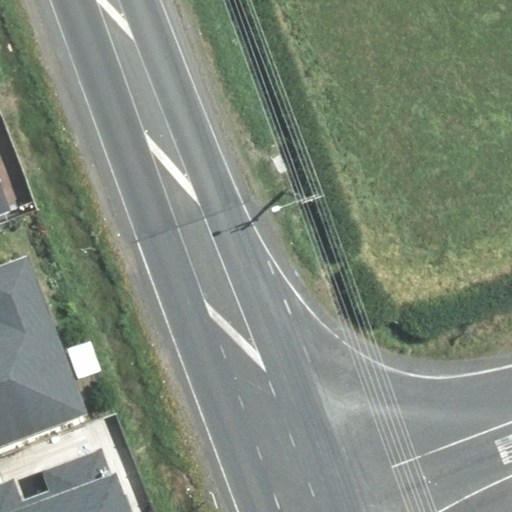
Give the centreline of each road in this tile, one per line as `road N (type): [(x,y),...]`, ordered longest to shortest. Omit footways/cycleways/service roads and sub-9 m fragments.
road 1 (secondary): [(115,0),(312,498)]
road 2 (tertiary): [(312,498),(511,423)]
